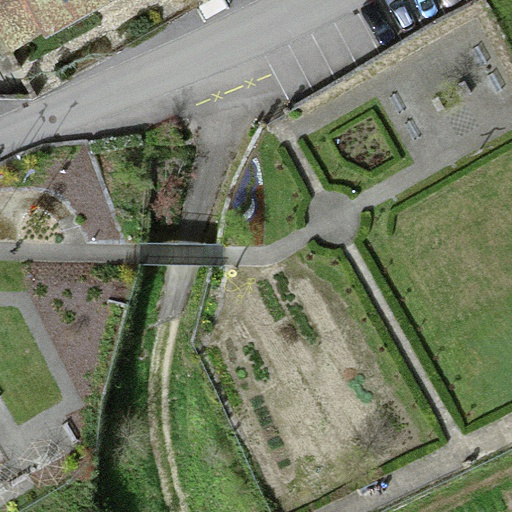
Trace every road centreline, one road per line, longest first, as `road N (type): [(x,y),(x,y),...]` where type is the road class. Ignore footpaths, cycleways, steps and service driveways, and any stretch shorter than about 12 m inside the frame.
road 1 (track): [(232,43),(220,134),(158,389),(162,460),(179,511)]
road 2 (residential): [(0,146),(313,0)]
